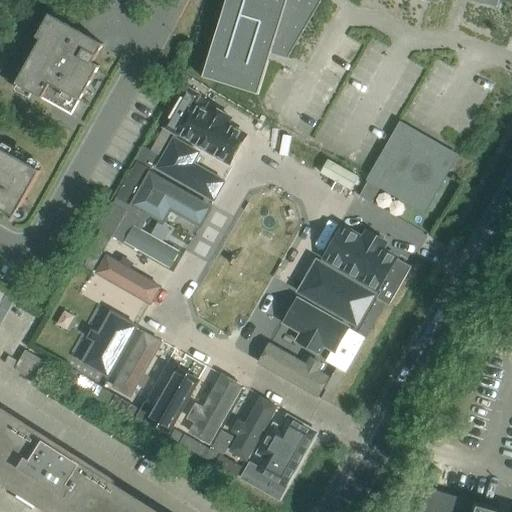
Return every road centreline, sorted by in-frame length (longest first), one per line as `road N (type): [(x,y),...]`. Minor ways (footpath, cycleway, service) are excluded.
road 1 (residential): [(334,196),(280,165),(246,175),(176,293),(184,334),(238,366)]
road 2 (unclassified): [(153,0),(167,7),(34,251),(0,251)]
road 3 (residential): [(238,366),(334,196)]
road 4 (unclassified): [(379,447),(475,280)]
road 5 (residential): [(475,280),(334,196)]
road 6 (residential): [(238,366),(379,447)]
